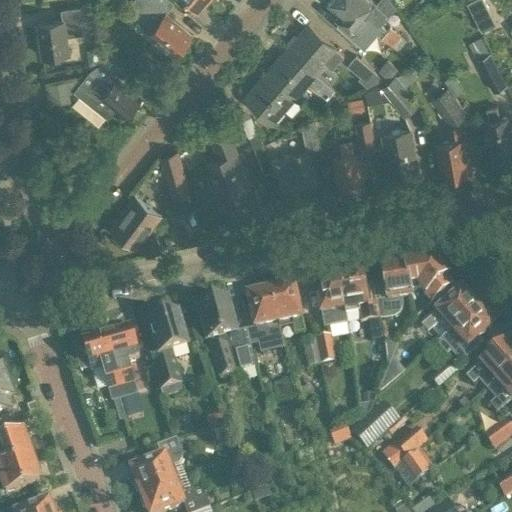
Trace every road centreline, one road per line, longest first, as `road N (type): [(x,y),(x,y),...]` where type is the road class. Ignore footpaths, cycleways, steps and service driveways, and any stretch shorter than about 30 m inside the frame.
road 1 (residential): [(58,300),(152,272),(473,208)]
road 2 (residential): [(51,214),(108,193),(267,0)]
road 3 (residential): [(102,511),(27,308)]
road 4 (residential): [(51,214),(23,203),(0,69)]
